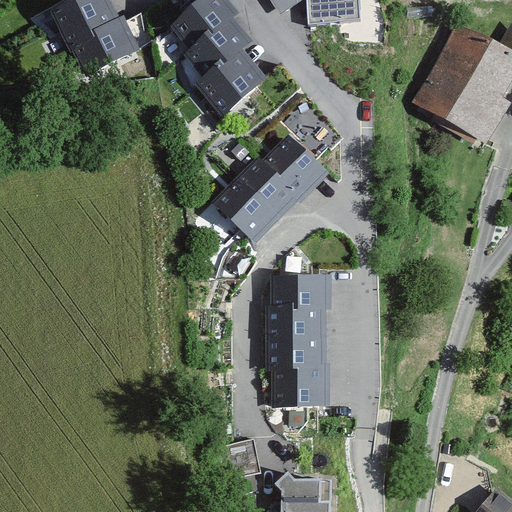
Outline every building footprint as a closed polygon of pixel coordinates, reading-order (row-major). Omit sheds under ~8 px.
[(108,0),(80,0),(56,12),(72,46),(76,44),(89,71),(137,48),(123,17),(118,20),(108,0)] [(249,40),(231,19),(238,13),(226,0),(202,0),(174,24),(194,49),(189,53),(208,75),(199,83),(223,112),(265,78),(240,48),(249,40)] [(297,0),(298,24),(326,24),(326,44),(372,43),(371,0),(297,0)] [(497,53),(452,29),(407,112),(482,152),(504,110),(494,104),(511,69),(511,30),(510,29),(497,53)] [(290,135),(260,165),(254,159),(211,206),(251,243),(289,203),(293,207),(328,171),(290,135)] [(331,370),(326,370),(327,314),(330,314),(331,277),(276,276),(276,308),(269,308),(268,377),(276,377),(276,415),(330,416),(331,370)] [(230,435),(231,385),(207,385),(207,435),(230,435)] [(254,439),(219,446),(226,481),(261,473),(254,439)] [(274,485),(282,492),(282,502),(275,502),(269,511),(330,511),(332,480),(295,479),(288,472),(274,485)] [(511,511),(511,510),(494,495),(479,511),(511,511)]
